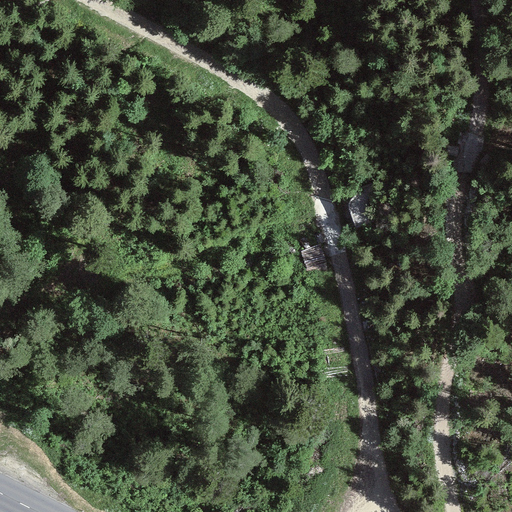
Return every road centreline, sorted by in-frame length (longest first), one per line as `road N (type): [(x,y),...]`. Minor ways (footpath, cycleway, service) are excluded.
road 1 (track): [(95,0),(288,113),(322,181),(366,390),(373,487),(384,511)]
road 2 (track): [(455,511),(440,450),(452,223),(480,93),(481,0)]
